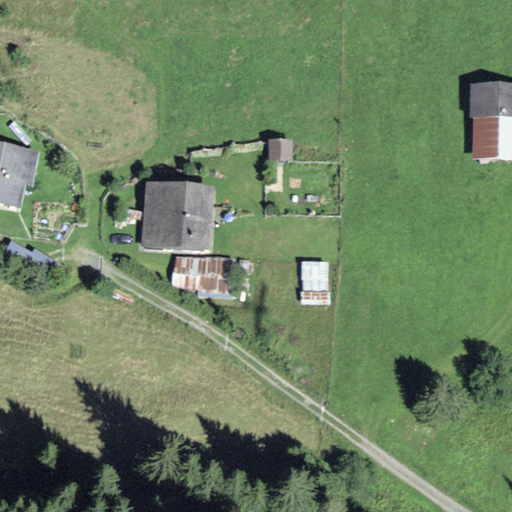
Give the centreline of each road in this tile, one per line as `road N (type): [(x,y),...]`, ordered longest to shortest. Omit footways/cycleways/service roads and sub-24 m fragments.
road 1 (track): [(456,511),(221,340),(90,257)]
road 2 (unclassified): [(0,473),(26,469),(189,511)]
